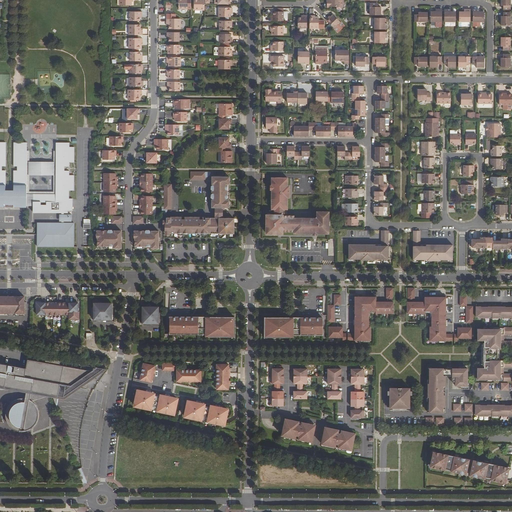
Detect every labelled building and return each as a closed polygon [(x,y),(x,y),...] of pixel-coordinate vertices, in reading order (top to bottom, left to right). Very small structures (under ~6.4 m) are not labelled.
[(191,9),(190,0),(178,0),(178,9),(191,9)] [(194,0),(194,10),(204,10),(204,4),(204,0),(194,0)] [(503,5),(503,9),(510,9),(510,0),(500,0),(501,5),(503,5)] [(381,15),(381,7),(378,7),(378,3),(370,3),(370,15),(381,15)] [(219,17),(230,17),(230,13),(230,12),(232,12),(232,8),(219,8),(219,17)] [(435,9),(436,12),(430,12),(430,22),(436,22),(442,22),(442,9),(435,9)] [(444,22),(455,22),(456,12),(450,12),(450,9),(444,9),(444,22)] [(459,12),(459,22),(470,22),(470,10),(464,10),(464,12),(459,12)] [(473,10),(473,22),(484,22),(484,12),(479,12),(479,10),(473,10)] [(130,21),(140,21),(140,17),(140,15),(142,15),(142,12),(130,12),(130,21)] [(271,21),(283,21),(283,12),(273,12),(273,17),(271,17),(271,21)] [(418,15),(414,15),(414,22),(427,22),(428,13),(418,13),(418,15)] [(503,16),(501,16),(501,26),(510,26),(510,13),(503,13),(503,16)] [(301,18),(298,18),(298,28),(307,28),(307,16),(303,15),(303,18),(301,18)] [(329,18),(328,17),(326,20),(334,29),(341,22),(333,15),(331,17),(329,18)] [(310,16),(309,28),(318,28),(319,17),(315,17),(313,17),(313,16),(310,16)] [(387,29),(387,23),(384,23),(384,18),(374,18),(374,29),(387,29)] [(169,23),(169,25),(169,29),(180,29),(180,19),(167,19),(167,23),(169,23)] [(220,30),(230,30),(230,27),(230,25),(232,25),(232,21),(220,21),(220,30)] [(129,35),(142,35),(142,31),(140,31),(140,29),(140,25),(129,25),(129,35)] [(272,35),(283,35),(283,26),(271,26),(271,30),(272,30),(272,32),(272,35)] [(179,32),(167,32),(167,36),(168,36),(168,38),(168,42),(179,42),(179,32)] [(384,43),(384,38),(386,38),(387,32),(374,32),(374,43),(384,43)] [(219,43),(232,43),(232,39),(231,39),(231,37),(231,34),(219,34),(219,43)] [(503,47),(503,50),(510,51),(510,37),(501,38),(501,47),(503,47)] [(140,49),(140,45),(140,42),(142,42),(142,38),(129,38),(129,49),(140,49)] [(270,51),(283,51),(283,42),(273,42),(273,46),(273,47),(270,47),(270,51)] [(179,45),(167,45),(167,49),(168,49),(168,50),(168,54),(179,54),(179,45)] [(218,56),(232,56),(232,52),(230,52),(230,51),(230,47),(219,47),(218,56)] [(316,64),(322,64),(322,62),(323,62),(329,62),(329,50),(316,50),(316,64)] [(335,60),(344,60),(344,64),(349,64),(349,50),(335,50),(335,60)] [(140,52),(130,52),(130,61),(142,61),(142,57),(140,57),(140,55),(140,52)] [(298,62),(305,62),(305,64),(309,64),(309,52),(298,52),(298,62)] [(503,58),(501,58),(501,67),(510,67),(510,54),(503,54),(503,58)] [(273,63),(273,66),(283,67),(284,56),(270,56),(270,60),(273,60),(273,63)] [(180,57),(167,57),(167,61),(169,61),(169,63),(169,67),(180,67),(180,57)] [(365,66),(365,64),(369,64),(369,57),(356,57),(356,67),(365,66)] [(372,64),(376,64),(376,66),(385,67),(385,57),(372,57),(372,64)] [(414,57),(414,67),(418,67),(418,69),(427,69),(427,57),(414,57)] [(430,57),(430,68),(438,67),(438,64),(441,64),(441,57),(430,57)] [(448,68),(456,68),(456,57),(444,57),(444,64),(448,64),(448,68)] [(458,68),(466,68),(466,64),(470,64),(470,57),(458,57),(458,68)] [(476,68),(484,68),(484,57),(473,57),(472,64),(476,65),(476,68)] [(218,69),(230,69),(230,66),(230,64),(232,64),(232,60),(218,60),(218,69)] [(141,70),(141,68),(142,68),(142,64),(125,64),(125,69),(130,69),(130,74),(141,74),(141,70)] [(179,70),(167,70),(167,74),(168,73),(168,75),(168,79),(179,79),(179,70)] [(141,77),(129,77),(129,87),(142,87),(143,83),(141,83),(141,81),(141,77)] [(180,82),(167,82),(167,86),(169,86),(169,88),(169,91),(180,91),(180,82)] [(365,108),(365,100),(359,100),(359,93),(363,93),(363,86),(359,86),(359,84),(356,84),(356,86),(353,86),(353,93),(352,93),(352,101),(355,101),(355,115),(351,115),(351,119),(355,119),(357,119),(359,119),(359,115),(365,115),(365,108)] [(375,101),(375,108),(385,108),(385,101),(389,101),(389,94),(387,94),(388,86),(384,86),(384,84),(381,84),(381,86),(377,86),(377,93),(381,93),(381,101),(375,101)] [(141,90),(128,90),(128,99),(139,99),(140,96),(140,94),(141,94),(141,90)] [(281,104),(282,92),(273,91),(271,91),(271,90),(265,90),(265,102),(277,102),(277,104),(281,104)] [(426,102),(430,102),(430,93),(427,93),(427,90),(417,90),(417,100),(426,100),(426,102)] [(298,103),(298,92),(293,92),(293,94),(287,94),(287,103),(298,103)] [(307,104),(307,93),(302,93),(302,92),(298,92),(298,103),(298,104),(307,104)] [(316,101),(328,101),(328,92),(316,92),(316,101)] [(328,103),(344,103),(344,92),(339,92),(339,93),(336,93),(336,92),(328,92),(328,101),(328,103)] [(437,104),(450,104),(451,93),(437,93),(437,104)] [(461,94),(461,105),(472,105),(472,93),(467,93),(467,94),(461,94)] [(482,94),(482,93),(478,93),(478,104),(492,104),(492,94),(486,94),(482,94)] [(499,105),(511,105),(511,94),(506,94),(503,94),(503,93),(499,93),(499,105)] [(186,109),(186,99),(173,99),(173,103),(175,103),(175,105),(175,109),(186,109)] [(219,119),(225,119),(225,116),(232,116),(232,104),(219,104),(219,115),(218,115),(218,119),(219,119)] [(127,119),(137,119),(137,113),(140,113),(140,109),(127,109),(127,119)] [(186,121),(186,112),(173,112),(173,116),(175,116),(175,118),(175,121),(186,121)] [(375,118),(375,133),(381,133),(381,137),(388,137),(388,133),(385,133),(385,118),(389,118),(388,114),(381,114),(381,118),(375,118)] [(270,132),(277,132),(277,118),(266,118),(266,127),(270,127),(270,132)] [(225,119),(219,119),(219,129),(229,129),(229,123),(232,123),(232,119),(225,119)] [(131,127),(133,127),(133,123),(120,123),(120,132),(131,132),(131,129),(131,127)] [(357,130),(357,123),(353,123),(353,126),(338,126),(338,123),(330,123),(330,126),(316,126),(316,123),(308,123),(308,126),(294,126),(294,123),(290,123),(290,130),(294,130),(294,136),(309,136),(309,130),(316,130),(316,136),(331,136),(331,130),(338,130),(338,136),(353,136),(353,130),(357,130)] [(424,137),(438,137),(438,131),(438,128),(439,123),(424,123),(424,137)] [(487,137),(502,137),(502,124),(487,123),(487,128),(487,131),(487,137)] [(167,135),(179,135),(179,125),(166,125),(166,129),(167,129),(167,131),(167,135)] [(454,145),(460,145),(460,134),(450,134),(450,143),(454,143),(454,145)] [(472,143),(476,143),(476,134),(465,134),(465,145),(472,145),(472,143)] [(121,142),(121,140),(123,141),(123,137),(110,136),(110,146),(121,146),(121,142)] [(225,148),(231,148),(231,144),(229,144),(229,138),(219,137),(219,147),(225,148)] [(167,150),(167,139),(154,139),(154,143),(156,143),(156,145),(156,146),(156,150),(167,150)] [(420,156),(435,156),(435,149),(435,146),(435,142),(420,141),(420,156)] [(27,151),(27,143),(14,143),(14,166),(17,166),(17,171),(14,171),(13,191),(13,201),(26,201),(26,194),(26,185),(25,185),(25,180),(26,180),(27,165),(24,165),(24,162),(27,162),(27,151)] [(54,213),(68,213),(68,211),(72,210),(72,206),(70,206),(70,203),(72,202),(72,199),(69,199),(69,190),(74,190),(74,175),(69,175),(69,171),(64,171),(64,166),(69,167),(69,162),(74,162),(74,147),(69,147),(69,143),(56,143),(56,151),(56,152),(58,152),(58,157),(56,157),(56,166),(55,166),(55,167),(54,168),(54,169),(54,170),(55,170),(55,171),(56,171),(56,180),(58,180),(58,185),(56,185),(56,194),(33,194),(33,201),(33,206),(33,207),(34,207),(34,212),(51,212),(51,210),(53,210),(53,211),(54,213)] [(375,147),(375,162),(381,162),(381,166),(388,166),(388,162),(385,162),(385,148),(388,148),(388,144),(381,143),(381,147),(375,147)] [(287,146),(287,156),(294,156),(294,160),(302,160),(302,156),(309,156),(309,146),(302,146),(302,152),(294,152),(294,146),(287,146)] [(337,146),(337,157),(345,156),(345,160),(352,160),(352,157),(360,157),(360,147),(352,147),(352,153),(345,153),(345,147),(337,146)] [(491,156),(501,156),(502,146),(493,146),(492,150),(491,150),(491,156)] [(219,162),(232,163),(232,151),(225,151),(225,148),(219,147),(218,147),(218,151),(219,151),(219,162)] [(266,164),(277,164),(277,149),(270,149),(270,154),(266,154),(266,164)] [(103,160),(114,160),(114,156),(114,154),(116,154),(116,150),(103,150),(103,160)] [(53,162),(53,175),(53,192),(29,192),(29,175),(29,162),(29,151),(27,151),(27,162),(24,162),(24,165),(27,165),(26,180),(25,180),(25,185),(26,185),(26,194),(33,194),(56,194),(56,192),(56,185),(58,185),(58,180),(56,180),(56,171),(55,171),(55,170),(54,170),(54,169),(54,168),(55,167),(55,166),(56,166),(56,157),(58,157),(58,152),(56,152),(56,151),(53,151),(53,162)] [(146,163),(156,163),(156,153),(144,153),(144,157),(146,157),(146,163)] [(435,158),(424,158),(424,168),(433,168),(433,164),(435,164),(435,158)] [(492,169),(501,169),(502,159),(491,159),(491,165),(492,165),(492,169)] [(29,175),(53,175),(53,162),(29,162),(29,175)] [(463,165),(463,176),(472,176),(472,172),(474,172),(474,165),(463,165)] [(117,183),(117,179),(115,179),(115,177),(115,173),(104,173),(104,183),(117,183)] [(140,183),(152,183),(152,174),(142,174),(141,177),(141,179),(140,179),(140,183)] [(422,183),(434,183),(434,177),(435,174),(422,174),(422,183)] [(380,188),(387,188),(387,184),(383,184),(383,175),(374,176),(374,184),(380,184),(380,188)] [(222,208),(229,208),(229,176),(212,176),(211,207),(215,208),(222,208)] [(345,185),(358,185),(358,176),(345,176),(345,185)] [(491,186),(503,186),(503,177),(491,177),(491,181),(491,186)] [(305,234),(329,234),(329,212),(317,212),(317,217),(294,217),(294,215),(287,215),(287,209),(288,178),(272,178),(272,197),(272,209),(274,209),(274,215),(267,215),(267,231),(269,231),(269,234),(277,234),(282,234),(282,231),(294,232),(294,234),(305,234)] [(104,192),(115,192),(115,188),(115,187),(117,187),(117,183),(104,183),(104,192)] [(141,192),(152,192),(152,183),(140,183),(140,187),(141,187),(141,189),(141,192)] [(167,210),(167,209),(172,209),(172,184),(164,184),(164,194),(164,206),(164,209),(162,209),(162,215),(163,215),(164,215),(164,214),(165,214),(166,213),(166,212),(167,212),(167,211),(167,210)] [(461,194),(473,194),(473,189),(474,189),(474,185),(472,185),(462,185),(461,185),(461,194)] [(374,200),(383,200),(383,192),(387,192),(387,188),(380,188),(380,192),(374,192),(374,200)] [(345,189),(345,198),(358,198),(358,189),(345,189)] [(13,191),(5,191),(5,201),(0,200),(0,207),(26,207),(26,206),(33,206),(33,201),(33,194),(26,194),(26,201),(13,201),(13,191)] [(424,201),(433,201),(433,197),(434,197),(434,191),(424,191),(424,201)] [(104,205),(117,205),(117,201),(115,201),(115,199),(115,196),(104,196),(104,205)] [(152,196),(141,196),(141,200),(141,201),(140,201),(140,205),(141,205),(152,206),(152,196)] [(378,215),(383,215),(383,207),(387,207),(387,203),(380,203),(380,207),(374,207),(374,215),(378,215)] [(421,212),(434,212),(434,207),(434,203),(422,203),(421,212)] [(345,212),(358,212),(358,204),(345,204),(345,212)] [(104,205),(104,214),(115,215),(115,211),(115,209),(117,209),(117,205),(104,205)] [(152,215),(152,206),(141,205),(140,205),(140,209),(141,209),(141,211),(141,214),(152,215)] [(496,215),(500,215),(503,215),(503,213),(507,213),(507,205),(496,205),(496,215)] [(345,225),(358,225),(358,217),(345,217),(345,225)] [(165,233),(234,233),(234,218),(222,218),(215,218),(167,218),(167,221),(167,226),(166,226),(165,233)] [(62,227),(61,229),(60,228),(59,228),(58,227),(57,227),(56,227),(55,227),(54,227),(53,227),(52,227),(52,228),(51,228),(50,228),(50,229),(49,227),(50,226),(50,223),(37,223),(37,232),(38,232),(38,234),(37,234),(37,238),(37,247),(49,247),(49,245),(52,245),(52,247),(60,247),(60,245),(63,246),(63,247),(74,247),(74,233),(73,233),(73,229),(74,229),(74,228),(74,223),(61,223),(61,226),(62,227)] [(97,231),(97,248),(106,248),(106,246),(114,246),(114,248),(121,248),(121,231),(97,231)] [(159,231),(135,231),(135,248),(144,248),(144,246),(152,246),(152,248),(159,248),(159,231)] [(351,258),(351,259),(361,259),(361,260),(374,261),(374,260),(388,260),(388,231),(382,231),(382,245),(349,244),(348,258),(351,258)] [(420,245),(420,231),(413,231),(413,260),(427,260),(427,261),(440,261),(440,260),(450,260),(450,259),(453,259),(453,245),(420,245)] [(493,248),(493,249),(507,249),(507,248),(511,247),(511,239),(507,240),(507,239),(500,239),(500,241),(492,241),(492,236),(480,236),(480,239),(472,239),(472,247),(493,248)] [(393,313),(393,302),(376,302),(376,297),(362,297),(362,295),(355,295),(355,333),(342,333),(342,327),(329,327),(329,337),(342,337),(342,340),(370,340),(370,326),(368,326),(369,313),(371,311),(376,311),(376,313),(393,313)] [(458,338),(471,338),(471,328),(458,327),(458,334),(446,334),(446,295),(439,295),(439,297),(435,297),(425,297),(425,302),(408,302),(407,302),(407,313),(408,313),(424,314),(424,311),(429,311),(432,313),(432,327),(430,327),(430,341),(446,341),(458,341),(458,338)] [(24,315),(24,297),(0,296),(0,315),(6,315),(6,313),(8,313),(8,315),(24,315)] [(78,303),(36,303),(36,311),(69,312),(69,316),(79,316),(79,312),(78,312),(78,303)] [(94,320),(112,320),(112,308),(112,303),(111,303),(94,303),(94,307),(94,320)] [(481,307),(476,307),(476,317),(479,317),(479,318),(484,318),(489,318),(489,317),(492,317),(492,318),(500,318),(500,317),(504,317),(504,318),(511,318),(511,305),(505,305),(505,307),(496,307),(496,305),(492,305),(492,307),(488,307),(488,305),(481,305),(481,307)] [(142,324),(158,324),(158,307),(142,307),(142,324)] [(184,317),(170,317),(170,334),(208,334),(208,337),(234,337),(235,325),(234,324),(234,317),(184,317)] [(318,335),(318,334),(322,334),(322,333),(323,333),(323,318),(312,318),(265,317),(265,325),(264,325),(264,337),(291,337),(291,335),(318,335)] [(484,350),(484,352),(492,352),(492,351),(497,351),(497,348),(493,348),(493,347),(493,341),(493,340),(492,340),(492,337),(493,337),(493,335),(493,333),(493,329),(480,329),(480,332),(478,332),(478,341),(484,341),(484,345),(482,345),(482,350),(484,350)] [(484,368),(477,368),(477,377),(480,377),(480,379),(493,379),(493,374),(493,372),(492,372),(492,369),(493,369),(493,368),(493,366),(493,361),(497,361),(497,358),(492,358),(492,357),(484,357),(484,358),(482,358),(481,364),(484,364),(484,368)] [(0,389),(22,389),(27,390),(50,394),(53,395),(59,396),(61,384),(62,377),(80,380),(96,367),(46,358),(45,362),(28,359),(26,368),(16,366),(16,365),(15,365),(15,366),(0,363),(0,389)] [(141,379),(153,381),(156,365),(145,362),(141,379)] [(217,390),(228,390),(228,385),(230,385),(230,381),(228,381),(228,377),(230,377),(230,369),(229,369),(229,365),(217,365),(217,390)] [(58,400),(57,407),(104,368),(96,367),(80,380),(73,386),(58,400)] [(428,413),(445,413),(446,375),(446,368),(430,368),(430,380),(430,384),(428,384),(428,413)] [(467,369),(452,368),(452,376),(452,382),(455,382),(455,386),(458,386),(458,388),(462,388),(462,389),(469,389),(469,383),(467,383),(467,369)] [(177,381),(201,382),(201,370),(177,370),(177,381)] [(61,384),(73,386),(80,380),(62,377),(61,384)] [(390,405),(410,405),(410,388),(390,388),(390,405)] [(21,425),(25,426),(24,431),(25,431),(26,431),(27,430),(28,430),(29,429),(31,429),(32,428),(33,427),(34,427),(34,426),(35,425),(36,424),(37,423),(37,421),(38,420),(38,419),(38,418),(38,417),(38,415),(38,414),(40,414),(40,413),(39,412),(39,411),(39,410),(38,409),(38,408),(37,406),(36,405),(36,404),(35,403),(34,402),(33,402),(32,401),(31,400),(30,400),(50,394),(27,390),(25,400),(24,400),(22,400),(21,400),(20,400),(19,400),(18,406),(16,405),(16,406),(15,407),(14,408),(13,409),(12,410),(12,411),(11,412),(11,413),(10,414),(10,416),(11,417),(11,418),(11,419),(12,420),(12,421),(13,422),(13,423),(15,424),(14,428),(16,429),(17,429),(17,430),(19,430),(20,431),(21,425)] [(162,396),(155,395),(155,393),(144,390),(144,392),(139,391),(136,404),(141,405),(141,406),(152,409),(152,408),(159,409),(159,410),(171,412),(171,411),(176,412),(179,399),(174,398),(174,397),(163,394),(162,396)] [(212,407),(205,405),(206,403),(194,401),(194,402),(189,401),(186,414),(191,415),(191,417),(202,419),(202,418),(210,420),(210,421),(221,423),(221,422),(226,423),(229,410),(224,409),(224,407),(213,405),(212,407)] [(480,405),(475,405),(475,415),(479,415),(479,416),(484,416),(488,416),(488,415),(491,415),(491,416),(500,416),(500,415),(503,415),(503,416),(511,416),(511,405),(511,403),(504,403),(504,405),(495,405),(495,403),(492,403),(492,405),(487,405),(487,403),(480,403),(480,405)] [(282,436),(312,442),(315,425),(302,422),(302,423),(299,422),(285,419),(282,436)] [(322,444),(352,450),(355,433),(342,431),(338,431),(338,430),(325,427),(322,444)] [(430,467),(466,475),(469,459),(433,452),(430,467)] [(470,475),(506,483),(509,468),(473,460),(470,475)] [(83,483),(87,484),(82,468),(78,469),(83,483)]
